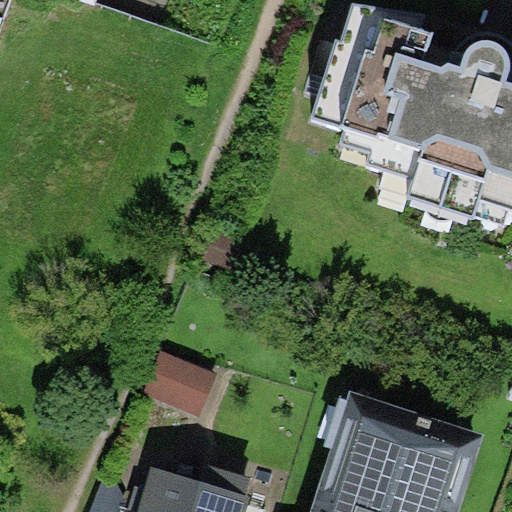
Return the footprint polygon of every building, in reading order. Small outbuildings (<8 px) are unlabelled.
[(0,0),(0,21),(7,0),(72,0),(99,10),(102,0),(0,0)] [(343,40),(337,41),(310,120),(348,135),(358,132),(376,138),(367,169),(388,176),(395,168),(417,177),(410,196),(429,205),(437,200),(453,207),(456,214),(482,222),(485,199),(504,201),(511,212),(511,40),(502,35),(487,32),(466,38),(452,51),(448,71),(443,75),(429,69),(436,43),(428,37),(421,35),(425,15),(353,7),(343,40)] [(200,369),(164,357),(151,390),(187,403),(201,407),(210,376),(200,369)] [(455,511),(478,442),(346,398),(328,450),(343,455),(323,511),(455,511)] [(203,488),(162,478),(157,497),(139,492),(134,509),(146,511),(145,511),(237,511),(245,482),(207,473),(203,488)] [(123,511),(132,491),(104,480),(91,511),(123,511)]
